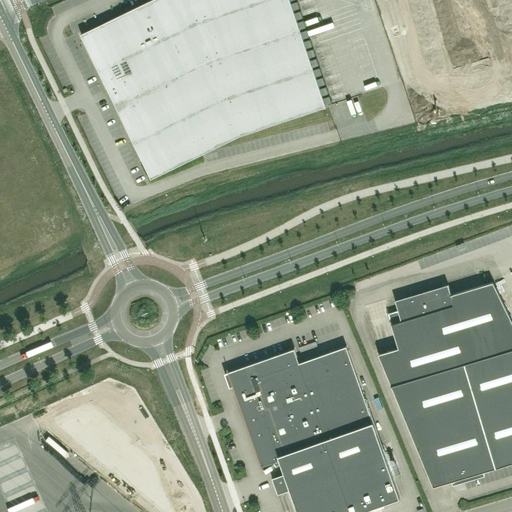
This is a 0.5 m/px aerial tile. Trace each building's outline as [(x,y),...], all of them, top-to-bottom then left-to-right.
[(326,106),(290,0),(150,0),(81,34),(108,89),(151,179),(240,135),(326,106)] [(511,0),(433,0),(453,66),(501,52),(506,43),(511,45),(511,0)] [(398,347),(378,353),(399,405),(460,386),(511,370),(511,320),(493,282),(483,285),(451,294),(448,284),(395,300),(398,310),(388,313),(398,347)] [(228,372),(225,373),(230,387),(234,386),(262,467),(263,467),(263,466),(277,461),(275,456),(278,455),(285,473),(272,478),(278,494),(286,491),(291,489),(298,511),(357,511),(400,497),(347,346),(299,362),(294,348),(229,371),(228,368),(227,368),(228,372)] [(511,370),(460,386),(494,468),(511,462),(511,370)] [(460,386),(399,405),(429,477),(433,486),(452,481),(453,484),(485,475),(484,471),(494,468),(460,386)] [(93,403),(44,426),(147,511),(174,511),(152,459),(132,442),(135,439),(93,403)]
